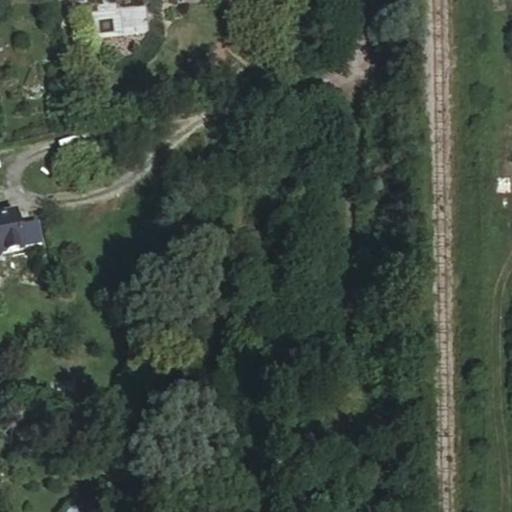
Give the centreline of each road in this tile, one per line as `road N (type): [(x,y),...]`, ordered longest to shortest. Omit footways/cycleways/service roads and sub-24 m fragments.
road 1 (track): [(362,0),(358,248),(340,350),(365,448)]
road 2 (track): [(47,235),(85,218),(186,124),(226,105),(357,72)]
